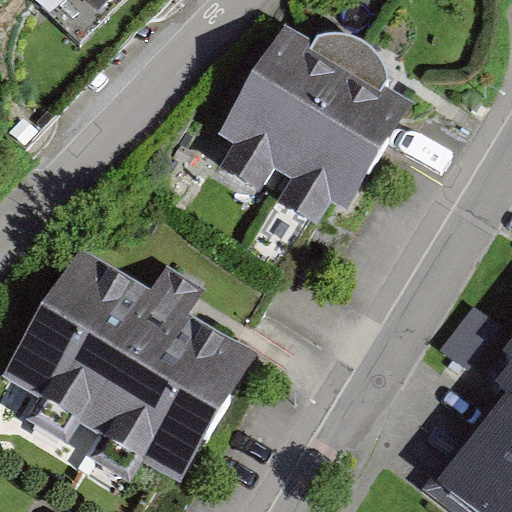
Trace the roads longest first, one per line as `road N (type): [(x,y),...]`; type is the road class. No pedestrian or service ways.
road 1 (residential): [(298,511),(511,126)]
road 2 (residential): [(235,0),(0,240)]
